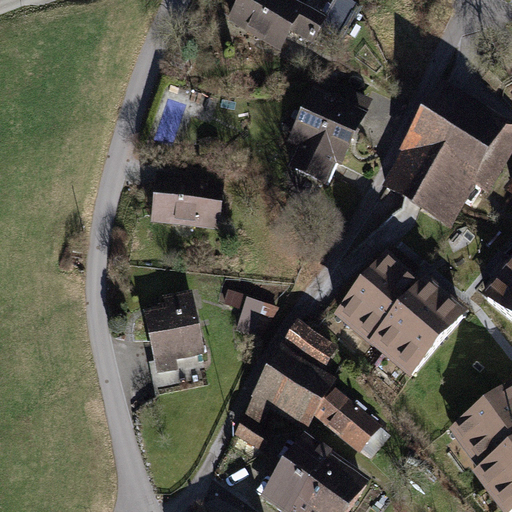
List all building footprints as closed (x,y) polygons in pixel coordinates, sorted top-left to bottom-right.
[(244,0),(232,21),(280,49),(295,23),(317,36),(325,22),(303,9),(300,14),(286,6),(289,0),(244,0)] [(347,0),(332,0),(322,18),(330,22),(328,28),(346,35),(361,7),(347,0)] [(367,103),(327,84),(299,143),(303,145),(292,168),(329,185),(362,118),(360,117),(367,103)] [(511,137),(440,96),(387,188),(447,223),(471,181),(488,152),(507,162),(511,153),(511,137)] [(202,153),(218,151),(217,142),(202,143),(202,153)] [(489,191),(507,162),(488,152),(471,181),(489,191)] [(222,177),(188,173),(187,186),(159,183),(156,219),(217,225),(222,177)] [(385,263),(339,316),(413,378),(463,319),(424,286),(419,292),(385,263)] [(511,272),(488,301),(511,321),(511,272)] [(240,296),(229,293),(226,304),(237,307),(240,296)] [(163,314),(147,317),(156,363),(202,354),(191,297),(173,300),(175,308),(162,310),(163,314)] [(271,310),(248,302),(239,330),(261,338),(271,310)] [(334,349),(301,328),(287,350),(321,370),(334,349)] [(329,385),(279,358),(248,417),(262,424),(272,403),(308,424),(314,414),(328,387),(329,385)] [(328,387),(314,414),(360,451),(380,428),(328,387)] [(511,511),(511,389),(456,432),(485,471),(479,475),(507,511),(511,511)] [(248,424),(241,436),(261,448),(268,436),(248,424)] [(282,511),(298,511),(312,488),(331,454),(309,439),(267,501),(282,511)] [(312,488),(346,511),(364,486),(332,464),(336,458),(331,454),(312,488)] [(312,488),(298,511),(345,511),(346,511),(312,488)]
